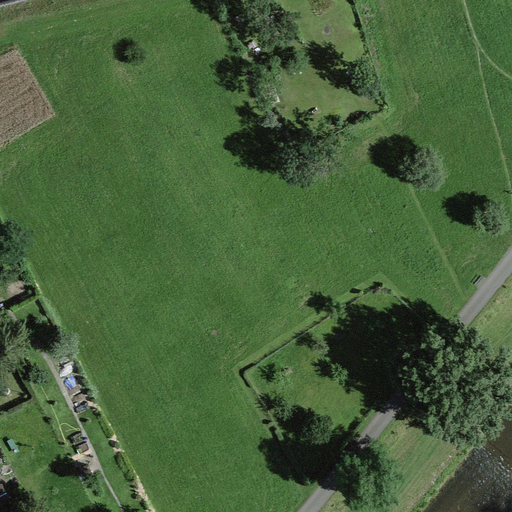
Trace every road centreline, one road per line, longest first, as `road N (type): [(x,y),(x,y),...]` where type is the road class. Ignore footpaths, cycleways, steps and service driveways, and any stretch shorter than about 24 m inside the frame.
road 1 (track): [(511,259),(306,511)]
road 2 (track): [(0,35),(148,0)]
